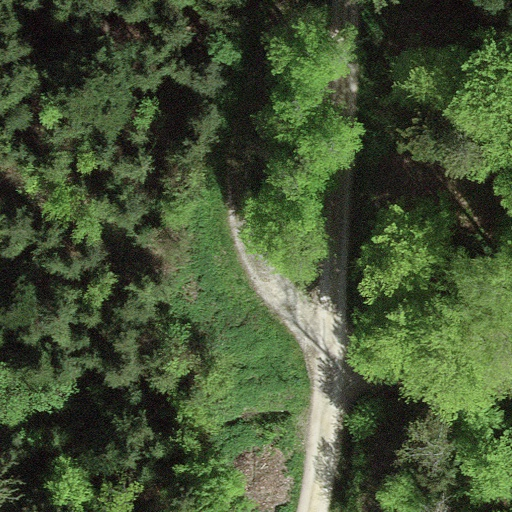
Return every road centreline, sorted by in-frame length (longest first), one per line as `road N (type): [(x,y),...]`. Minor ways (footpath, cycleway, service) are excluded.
road 1 (track): [(293,0),(252,82),(238,209),(275,290),(336,355),(431,392),(511,373)]
road 2 (track): [(347,0),(336,355),(312,511)]
